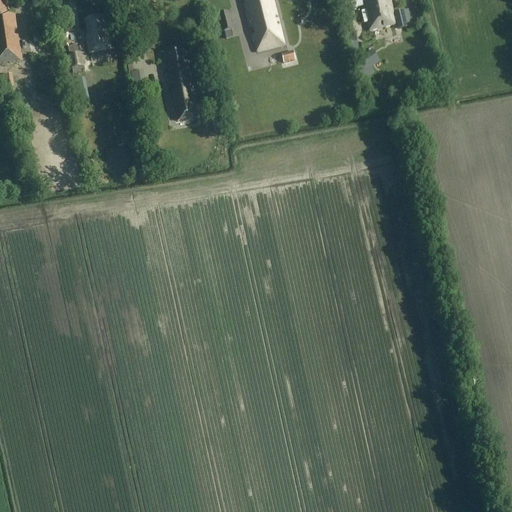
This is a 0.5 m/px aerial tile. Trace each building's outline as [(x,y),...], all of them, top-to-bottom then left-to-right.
[(0,0),(0,64),(20,62),(17,36),(13,37),(12,30),(16,29),(14,14),(9,14),(7,0),(0,0)] [(244,5),(250,29),(253,28),(255,36),(252,36),(255,44),(256,44),(258,53),(285,46),(272,0),(247,0),(248,4),(244,5)] [(361,1),(365,12),(361,12),(364,24),(368,23),(369,31),(395,25),(393,16),(393,14),(389,0),(344,0),(345,5),(361,1)] [(395,13),(399,30),(407,28),(403,11),(395,13)] [(99,24),(98,19),(86,21),(89,31),(86,32),(88,40),(87,40),(90,53),(107,50),(104,36),(102,37),(101,32),(103,31),(101,23),(99,24)] [(229,20),(219,23),(222,33),(224,33),(231,31),(232,31),(229,20)] [(42,34),(47,58),(58,56),(52,31),(42,34)] [(386,66),(404,62),(399,33),(381,36),(386,66)] [(359,49),(357,38),(350,39),(352,51),(359,49)] [(177,122),(196,119),(186,63),(184,64),(181,49),(165,52),(169,73),(167,74),(169,85),(173,84),(175,95),(171,95),(173,109),(175,109),(177,122)] [(281,55),(283,64),(295,61),(293,52),(281,55)] [(71,72),(73,71),(73,74),(79,73),(79,72),(83,71),(83,69),(84,69),(81,55),(68,58),(71,72)] [(355,64),(363,75),(374,68),(366,56),(355,64)] [(0,78),(3,98),(15,97),(13,76),(0,78)] [(136,91),(137,100),(146,99),(145,86),(133,87),(134,91),(136,91)] [(54,109),(65,107),(63,95),(51,97),(54,109)] [(150,158),(152,172),(161,171),(159,156),(150,158)]
